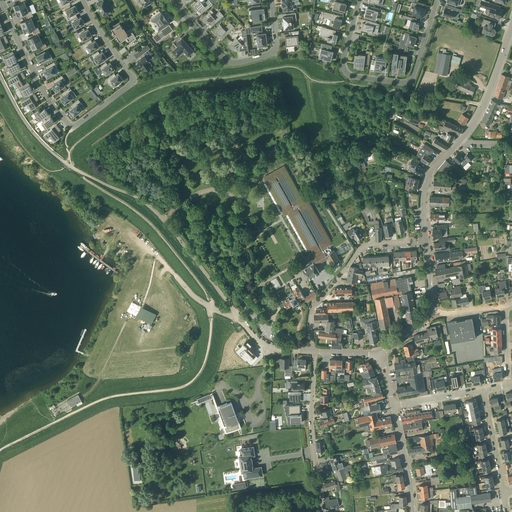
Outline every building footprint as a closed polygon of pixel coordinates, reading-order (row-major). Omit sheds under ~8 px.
[(27,2),(26,0),(19,0),(21,3),(20,3),(13,6),(14,6),(14,7),(13,7),(13,8),(15,11),(15,10),(16,11),(26,7),(25,4),(27,2)] [(69,1),(71,0),(60,0),(62,2),(58,3),(61,9),(71,4),(69,1)] [(97,4),(99,8),(103,15),(107,13),(110,11),(108,7),(109,6),(106,0),(98,0),(99,2),(97,4)] [(199,0),(198,0),(192,6),(196,11),(198,9),(201,14),(213,4),(212,4),(209,0),(208,0),(203,4),(199,0)] [(281,0),(282,4),(282,7),(283,7),(283,11),(293,10),(292,4),(296,3),(295,0),(281,0)] [(341,0),(334,0),(332,10),(343,13),(345,8),(344,8),(345,3),(343,3),(344,1),(341,0)] [(486,9),(486,8),(488,9),(489,11),(488,15),(499,18),(500,17),(501,17),(502,14),(501,14),(502,10),(499,9),(500,6),(482,0),(479,7),(486,9)] [(413,2),(412,5),(415,6),(412,14),(423,17),(423,14),(424,12),(424,13),(425,9),(423,8),(424,5),(413,2)] [(251,9),(249,9),(249,10),(250,10),(252,9),(252,15),(253,21),(265,20),(264,8),(261,8),(256,9),(255,5),(251,6),(252,9),(251,9)] [(26,16),(32,14),(29,6),(26,7),(16,11),(16,12),(15,12),(17,16),(17,15),(18,16),(25,13),(26,16)] [(75,13),(76,13),(78,12),(77,10),(77,9),(75,6),(66,10),(68,14),(65,16),(67,21),(77,16),(75,13)] [(365,12),(364,17),(373,19),(376,20),(377,17),(378,12),(380,12),(381,9),(371,6),(370,9),(366,8),(365,12)] [(458,13),(459,9),(452,7),(450,10),(444,8),(444,10),(443,10),(442,12),(443,13),(442,15),(453,18),(455,12),(458,13)] [(209,12),(202,19),(206,24),(208,22),(212,26),(224,16),(219,11),(213,17),(209,12)] [(324,11),(323,17),(330,19),(329,25),(333,27),(333,26),(340,28),(341,21),(342,20),(339,19),(340,16),(340,15),(324,11)] [(153,37),(157,42),(173,31),(169,25),(168,26),(167,24),(169,23),(166,19),(167,19),(164,16),(161,13),(151,20),(158,30),(159,30),(160,32),(153,37)] [(283,22),(283,24),(283,25),(284,25),(284,29),(289,28),(289,29),(294,29),(294,24),(293,24),(292,18),(296,18),(295,13),(286,14),(286,17),(283,17),(283,22)] [(23,28),(33,23),(32,20),(34,19),(32,14),(26,16),(28,19),(20,22),(21,24),(20,24),(22,27),(23,28)] [(82,20),(81,18),(81,17),(78,19),(77,16),(67,21),(70,26),(73,25),(75,28),(84,24),(84,23),(83,20),(82,20)] [(411,20),(409,27),(414,29),(413,30),(418,31),(420,27),(419,27),(418,26),(419,23),(416,22),(417,18),(411,17),(411,20)] [(362,27),(361,31),(367,32),(367,31),(374,33),(375,28),(378,29),(380,24),(366,20),(366,21),(368,21),(367,24),(362,23),(361,27),(362,27)] [(482,25),(484,26),(482,32),(486,33),(485,34),(489,35),(489,34),(493,35),(493,34),(494,34),(495,31),(494,30),(495,29),(492,28),(493,26),(494,23),(484,20),(482,25)] [(33,23),(23,28),(22,29),(24,32),(25,33),(32,30),(34,33),(39,30),(37,26),(37,25),(35,26),(33,23)] [(220,24),(213,31),(217,36),(219,34),(223,38),(234,27),(230,23),(224,29),(220,24)] [(120,24),(111,29),(114,33),(114,34),(115,36),(116,36),(120,42),(126,38),(128,42),(135,37),(130,29),(127,32),(124,27),(123,28),(120,24)] [(250,27),(245,28),(246,34),(251,33),(253,33),(257,32),(257,34),(258,42),(258,46),(259,46),(259,47),(263,47),(263,46),(267,45),(265,33),(262,34),(262,32),(261,26),(250,27)] [(321,27),(320,31),(324,32),(323,36),(328,38),(327,41),(336,43),(338,35),(335,34),(336,30),(321,27)] [(89,32),(88,30),(88,29),(85,31),(84,28),(74,33),(77,38),(80,37),(83,40),(91,36),(91,35),(92,35),(90,31),(89,32)] [(30,44),(41,39),(39,36),(42,35),(39,30),(34,33),(35,36),(28,39),(28,40),(27,40),(29,44),(30,44)] [(291,36),(285,37),(286,46),(287,53),(295,52),(295,49),(294,47),(293,47),(293,46),(294,46),(294,45),(294,43),(298,42),(297,36),(298,36),(299,35),(299,31),(291,31),(291,36)] [(399,45),(407,47),(408,44),(413,46),(416,37),(409,35),(409,34),(406,33),(403,41),(400,40),(399,45)] [(230,44),(229,45),(234,50),(236,48),(239,51),(248,50),(246,36),(242,37),(243,39),(240,42),(236,38),(232,42),(231,41),(229,43),(230,44)] [(43,38),(41,39),(30,44),(30,45),(31,49),(32,49),(32,50),(40,46),(41,49),(47,46),(43,38)] [(184,50),(185,52),(190,57),(195,52),(182,38),(177,43),(179,45),(172,51),(177,56),(184,50)] [(96,43),(95,41),(92,42),(91,40),(82,45),(85,50),(88,48),(90,52),(99,47),(98,46),(99,46),(97,43),(96,43)] [(320,54),(319,58),(323,59),(322,61),(327,63),(327,60),(331,61),(332,57),(333,52),(332,52),(331,51),(326,50),(327,44),(323,43),(320,54)] [(134,55),(134,56),(138,61),(139,63),(137,64),(140,68),(142,67),(146,71),(150,68),(146,63),(149,61),(145,55),(143,54),(150,49),(147,45),(134,55)] [(2,56),(7,65),(12,63),(17,60),(12,51),(2,56)] [(104,54),(103,53),(103,52),(100,54),(98,51),(89,57),(92,62),(95,60),(98,64),(99,63),(103,60),(106,58),(106,57),(104,54)] [(353,65),(353,66),(354,67),(355,67),(357,68),(357,69),(358,69),(363,69),(364,68),(364,64),(369,64),(370,51),(366,51),(366,56),(365,56),(365,55),(359,54),(358,55),(355,54),(354,62),(355,63),(355,65),(354,65),(353,65)] [(47,56),(45,52),(36,56),(36,57),(35,57),(37,61),(38,60),(38,62),(39,63),(40,62),(42,61),(43,62),(44,64),(53,59),(51,55),(50,54),(47,56)] [(394,52),(392,68),(396,68),(396,66),(398,67),(398,74),(405,74),(407,55),(398,54),(398,53),(394,52)] [(434,73),(447,76),(448,69),(447,69),(450,55),(438,52),(434,73)] [(461,58),(456,57),(456,54),(454,54),(451,62),(459,64),(461,58)] [(372,60),(372,64),(375,65),(374,70),(374,71),(382,72),(382,71),(381,71),(382,70),(382,67),(382,65),(386,65),(387,58),(376,57),(375,60),(372,60)] [(44,71),(44,72),(45,74),(44,74),(46,78),(47,77),(47,78),(53,75),(53,76),(57,74),(54,69),(57,67),(54,62),(45,67),(46,69),(47,70),(44,71)] [(112,65),(111,64),(110,63),(108,65),(106,62),(94,70),(97,75),(104,71),(106,75),(114,69),(114,68),(112,65)] [(12,63),(7,65),(11,74),(21,69),(18,63),(13,65),(12,63)] [(74,67),(67,72),(69,76),(77,71),(74,67)] [(15,82),(18,88),(26,84),(26,83),(22,78),(25,76),(22,72),(8,80),(11,84),(15,82)] [(120,76),(119,75),(119,74),(116,76),(114,73),(106,79),(109,84),(112,82),(115,86),(115,85),(116,86),(119,83),(118,83),(123,80),(122,79),(123,79),(120,76)] [(498,84),(506,87),(506,86),(509,87),(510,85),(507,84),(510,77),(501,74),(498,84)] [(53,81),(54,83),(55,84),(53,85),(52,85),(53,88),(55,91),(56,92),(65,86),(62,82),(65,80),(62,75),(53,81)] [(456,87),(459,89),(472,94),(475,88),(468,85),(470,80),(465,78),(463,82),(460,81),(456,87)] [(18,88),(23,96),(33,91),(28,82),(26,83),(26,84),(18,88)] [(502,99),(506,87),(498,84),(494,96),(502,99)] [(61,94),(62,95),(63,96),(61,98),(60,98),(62,100),(61,101),(64,104),(73,98),(70,94),(73,92),(70,87),(61,94)] [(39,105),(36,101),(35,99),(37,98),(35,93),(21,102),(24,107),(28,104),(32,110),(39,105)] [(70,110),(69,110),(71,113),(73,116),(74,116),(79,112),(80,113),(83,110),(79,106),(82,104),(78,99),(73,103),(70,106),(72,108),(70,110)] [(499,103),(491,100),(487,109),(495,113),(496,110),(501,112),(502,109),(504,104),(499,103)] [(49,114),(45,109),(40,112),(38,109),(34,113),(40,121),(49,114)] [(489,125),(495,113),(487,109),(481,121),(489,125)] [(462,114),(458,121),(464,125),(468,118),(470,114),(468,112),(465,116),(462,114)] [(40,121),(46,129),(55,122),(49,114),(40,121)] [(453,132),(459,135),(460,135),(463,129),(445,121),(443,127),(439,125),(439,127),(442,129),(441,130),(442,130),(443,129),(450,132),(453,133),(453,132)] [(55,141),(56,141),(62,136),(58,130),(60,129),(56,125),(44,135),(47,139),(51,136),(55,141)] [(452,134),(453,133),(450,132),(443,129),(442,130),(441,130),(447,133),(445,137),(444,136),(445,135),(442,134),(441,135),(438,134),(438,135),(440,137),(451,142),(454,135),(452,134)] [(448,145),(436,138),(432,144),(444,151),(448,145)] [(424,144),(416,156),(427,164),(431,158),(429,157),(434,150),(424,144)] [(469,161),(470,161),(473,158),(468,153),(465,156),(465,157),(464,158),(461,155),(460,156),(457,153),(453,158),(463,168),(469,161)] [(414,172),(421,175),(424,169),(420,168),(420,166),(418,165),(419,162),(412,159),(409,166),(415,168),(414,172)] [(353,169),(354,173),(361,170),(357,160),(353,162),(356,168),(353,169)] [(452,166),(446,161),(446,160),(438,170),(443,174),(445,171),(448,174),(451,170),(450,169),(452,166)] [(265,179),(263,180),(271,196),(274,195),(283,211),(282,212),(286,210),(287,211),(309,251),(308,251),(310,256),(312,259),(314,262),(302,269),(308,279),(319,272),(315,265),(328,258),(329,261),(332,266),(340,261),(334,250),(332,251),(331,249),(329,244),(331,242),(330,240),(330,239),(309,202),(309,201),(305,203),(304,201),(294,183),(296,182),(288,166),(286,168),(285,166),(264,177),(265,179)] [(419,180),(411,177),(409,184),(406,183),(405,188),(412,191),(414,187),(417,188),(419,180)] [(433,188),(451,190),(451,189),(456,190),(456,182),(451,182),(451,181),(434,180),(433,188)] [(453,198),(431,197),(430,197),(429,205),(453,206),(453,198)] [(381,241),(381,228),(379,228),(379,223),(377,223),(377,221),(369,221),(368,219),(369,219),(365,212),(370,210),(372,216),(375,215),(375,216),(379,215),(374,203),(360,209),(368,225),(374,224),(375,225),(375,229),(376,241),(375,241),(381,241)] [(431,214),(430,220),(439,221),(445,222),(445,218),(445,217),(445,214),(431,214)] [(387,236),(389,236),(389,235),(393,234),(391,226),(394,225),(392,217),(386,219),(387,224),(383,225),(385,236),(386,236),(387,236)] [(403,227),(401,220),(401,217),(395,218),(395,221),(398,233),(405,232),(404,227),(403,227)] [(433,229),(433,237),(442,236),(442,229),(448,229),(447,227),(451,226),(451,224),(437,225),(437,229),(433,229)] [(353,228),(348,232),(352,238),(354,236),(357,240),(363,236),(361,234),(362,233),(360,229),(359,230),(358,228),(355,230),(353,228)] [(439,242),(434,243),(435,250),(436,250),(441,249),(444,249),(444,250),(446,250),(450,250),(449,245),(445,245),(445,242),(449,242),(455,241),(455,239),(459,238),(458,237),(455,237),(439,239),(439,242)] [(337,252),(339,255),(350,249),(348,245),(343,248),(342,245),(339,247),(341,249),(337,252)] [(253,250),(250,248),(248,249),(254,261),(258,259),(258,256),(256,257),(253,250)] [(463,252),(462,249),(459,250),(459,251),(450,252),(451,259),(463,258),(463,252)] [(436,262),(451,259),(450,252),(435,254),(436,262)] [(468,276),(467,270),(466,264),(461,265),(454,266),(446,268),(437,269),(435,270),(437,278),(459,274),(459,278),(468,276)] [(364,275),(362,269),(350,266),(349,272),(362,274),(364,275)] [(361,279),(362,274),(349,272),(347,281),(355,282),(356,276),(358,277),(358,278),(361,279)] [(397,288),(399,299),(403,298),(405,308),(414,306),(410,283),(413,283),(412,279),(411,276),(395,279),(397,288)] [(271,280),(276,289),(281,287),(276,277),(271,280)] [(399,299),(397,288),(395,279),(395,278),(370,283),(373,299),(375,298),(381,328),(390,326),(385,296),(392,295),(395,309),(401,308),(399,299)] [(495,288),(497,297),(505,295),(504,288),(507,288),(506,281),(499,282),(500,287),(495,288)] [(483,293),(484,299),(491,297),(490,290),(486,291),(485,285),(478,286),(479,293),(483,293)] [(304,298),(297,286),(292,289),(295,294),(283,301),(287,308),(304,298)] [(460,299),(460,298),(459,296),(462,296),(460,286),(454,287),(454,289),(456,297),(456,298),(452,299),(453,306),(469,303),(467,297),(460,299)] [(357,291),(355,291),(355,287),(351,287),(335,288),(335,296),(352,295),(352,296),(357,296),(357,291)] [(439,301),(456,297),(454,289),(450,290),(444,291),(444,292),(438,293),(439,301)] [(304,298),(307,302),(317,296),(315,291),(304,298)] [(328,308),(327,311),(354,311),(353,302),(327,303),(328,308)] [(417,321),(414,306),(405,308),(406,317),(407,322),(417,321)] [(156,313),(141,307),(137,316),(152,322),(156,313)] [(379,327),(377,320),(376,317),(365,319),(367,327),(368,332),(375,331),(374,328),(379,327)] [(476,338),(472,319),(472,318),(448,323),(451,342),(476,338)] [(336,332),(342,333),(343,329),(335,328),(335,329),(334,329),(335,320),(327,319),(327,322),(326,322),(325,331),(336,332)] [(414,335),(414,337),(415,343),(442,337),(439,325),(426,328),(427,332),(414,335)] [(334,338),(335,332),(319,330),(318,337),(332,339),(332,338),(334,338)] [(366,335),(362,335),(361,331),(353,333),(355,340),(362,338),(363,340),(369,339),(370,344),(378,342),(375,330),(375,331),(368,332),(365,332),(366,335)] [(336,332),(335,332),(334,338),(332,338),(332,339),(331,347),(342,348),(343,342),(344,342),(345,337),(341,337),(342,333),(336,332)] [(242,345),(238,348),(245,358),(242,360),(246,365),(253,360),(248,353),(252,351),(249,347),(250,347),(247,343),(246,343),(246,342),(242,345)] [(408,362),(415,361),(414,357),(420,355),(419,349),(418,350),(418,349),(416,349),(416,350),(413,351),(412,344),(404,346),(406,355),(406,356),(406,358),(407,358),(408,362)] [(439,362),(436,362),(436,357),(428,358),(428,359),(417,361),(415,361),(408,362),(403,362),(401,362),(396,363),(394,363),(395,371),(395,373),(398,373),(398,371),(405,370),(409,369),(409,373),(406,374),(396,375),(396,376),(396,382),(410,380),(410,378),(415,377),(414,373),(422,372),(428,371),(431,370),(431,368),(440,367),(439,362)] [(290,376),(292,376),(292,366),(289,366),(289,359),(281,359),(279,359),(279,364),(281,364),(281,368),(285,367),(285,375),(290,376)] [(297,366),(294,366),(293,366),(293,370),(301,371),(302,367),(305,367),(306,360),(298,359),(297,366)] [(363,373),(372,368),(370,364),(369,364),(368,361),(358,365),(360,372),(361,372),(361,373),(363,373)] [(370,378),(376,376),(372,368),(363,373),(361,373),(362,378),(367,377),(369,376),(370,378)] [(494,381),(503,379),(501,368),(497,369),(492,370),(494,381)] [(471,377),(473,385),(481,383),(479,376),(485,375),(484,369),(475,371),(476,376),(471,377)] [(422,372),(414,373),(415,377),(410,378),(410,380),(411,385),(397,387),(398,396),(425,391),(422,372)] [(452,387),(459,386),(458,384),(465,383),(463,374),(450,377),(452,387)] [(381,392),(379,383),(377,376),(376,376),(376,377),(376,376),(370,378),(362,380),(364,388),(367,387),(368,391),(371,390),(372,395),(381,392)] [(438,378),(431,379),(433,388),(436,388),(437,389),(438,389),(438,390),(442,390),(442,389),(446,388),(444,380),(439,381),(438,378)] [(292,388),(289,388),(289,393),(289,394),(289,401),(295,401),(296,401),(295,393),(300,393),(300,390),(304,390),(304,389),(304,385),(304,383),(298,383),(298,382),(298,381),(292,381),(292,386),(292,387),(292,388)] [(321,402),(323,402),(323,406),(328,406),(327,402),(328,402),(327,398),(330,398),(329,388),(327,389),(327,388),(326,388),(326,389),(324,389),(324,395),(321,395),(321,402)] [(210,393),(197,399),(198,403),(212,398),(210,393)] [(360,408),(362,407),(366,406),(372,404),(371,401),(383,397),(382,393),(372,395),(364,398),(365,403),(359,405),(360,408)] [(82,401),(81,400),(78,394),(67,400),(71,407),(82,401)] [(489,399),(491,406),(495,405),(496,411),(501,410),(500,405),(499,405),(497,397),(489,399)] [(217,406),(217,407),(220,415),(223,413),(227,425),(226,425),(226,426),(224,427),(226,433),(241,427),(239,421),(238,421),(235,414),(236,414),(237,414),(233,402),(232,403),(231,401),(227,403),(217,406)] [(374,403),(372,404),(366,406),(362,407),(363,411),(370,410),(371,413),(381,411),(381,410),(382,410),(381,407),(380,407),(379,404),(375,405),(374,403)] [(300,405),(289,406),(289,422),(289,423),(302,422),(302,415),(301,414),(300,406),(300,405)] [(322,417),(335,413),(333,407),(320,411),(322,417)] [(401,416),(403,424),(433,419),(432,411),(417,414),(417,410),(405,412),(405,415),(401,416)] [(392,426),(390,416),(378,419),(376,412),(367,415),(367,414),(357,417),(360,427),(369,424),(371,430),(392,426)] [(470,426),(469,424),(481,422),(480,416),(472,418),(472,421),(464,423),(465,427),(470,426)] [(334,417),(319,421),(321,427),(335,423),(334,417)] [(497,420),(498,427),(505,426),(509,425),(508,418),(504,419),(497,420)] [(403,425),(404,432),(423,429),(422,422),(403,425)] [(505,426),(498,427),(500,434),(507,433),(507,432),(511,432),(510,429),(506,429),(505,426)] [(483,432),(475,434),(476,437),(472,438),(472,440),(476,439),(484,438),(483,432)] [(409,454),(432,451),(433,451),(432,445),(431,445),(430,438),(439,437),(438,433),(429,435),(413,437),(413,442),(420,440),(421,446),(407,448),(409,454)] [(371,448),(395,442),(396,442),(395,434),(369,439),(371,448)] [(507,438),(501,440),(503,447),(509,446),(508,441),(511,440),(511,438),(507,438)] [(317,455),(318,455),(321,455),(321,451),(325,450),(325,454),(327,454),(327,450),(325,450),(324,441),(316,442),(317,455)] [(397,452),(396,445),(388,446),(389,449),(383,450),(384,454),(385,454),(390,453),(397,452)] [(254,455),(253,447),(247,448),(243,448),(244,455),(240,456),(240,459),(240,460),(241,468),(242,467),(242,471),(244,471),(245,478),(262,475),(261,467),(252,468),(251,465),(252,465),(251,459),(250,456),(254,455)] [(486,448),(479,450),(479,453),(475,454),(476,456),(480,456),(488,454),(486,448)] [(344,458),(342,458),(341,456),(337,455),(330,457),(332,464),(344,461),(345,460),(344,458)] [(400,465),(399,458),(387,461),(387,464),(387,466),(394,465),(395,467),(400,466),(402,466),(402,465),(400,465)] [(336,469),(346,466),(344,461),(332,464),(333,470),(336,469)] [(402,469),(402,466),(400,466),(395,467),(394,465),(387,466),(387,464),(380,465),(382,474),(402,469)] [(433,468),(432,464),(423,466),(416,468),(417,475),(424,474),(424,476),(428,475),(427,469),(433,468)] [(346,466),(336,469),(340,480),(347,478),(346,477),(349,476),(348,471),(352,470),(351,465),(346,466)] [(490,465),(482,466),(483,469),(479,470),(479,473),(491,470),(490,465)] [(392,475),(392,476),(393,479),(396,478),(397,483),(404,481),(402,474),(396,476),(395,474),(392,475)] [(341,490),(339,484),(338,478),(335,479),(329,481),(321,482),(323,490),(324,490),(332,488),(336,487),(337,490),(338,490),(339,498),(341,498),(340,490),(341,490)] [(395,490),(405,487),(404,481),(397,483),(398,486),(394,487),(395,490)] [(493,481),(485,482),(486,486),(482,486),(483,489),(494,486),(493,481)] [(477,494),(477,492),(476,486),(450,489),(451,508),(455,509),(458,509),(460,508),(468,507),(472,507),(472,503),(491,500),(490,493),(477,494)] [(338,498),(330,500),(329,496),(324,497),(325,501),(325,502),(326,504),(327,509),(328,509),(329,509),(335,507),(339,506),(338,499),(338,498)] [(407,505),(406,496),(399,496),(399,503),(390,504),(391,509),(396,508),(405,507),(405,505),(407,505)] [(421,511),(431,511),(432,504),(438,504),(437,500),(430,501),(430,503),(427,503),(427,504),(421,504),(421,511)]
